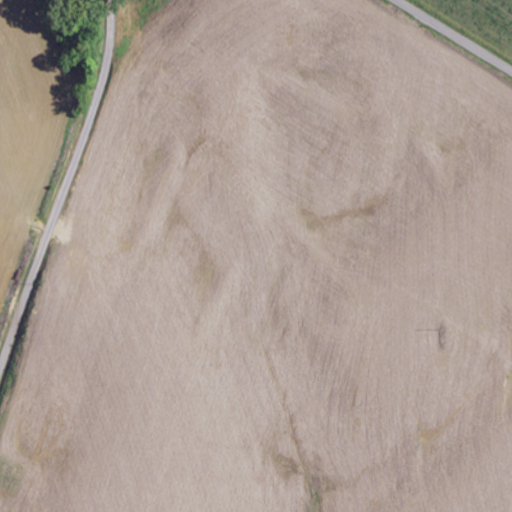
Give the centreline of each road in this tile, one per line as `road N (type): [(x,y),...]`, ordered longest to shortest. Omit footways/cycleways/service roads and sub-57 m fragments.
road 1 (residential): [(0,370),(109,66),(112,0)]
road 2 (residential): [(511,71),(393,0)]
